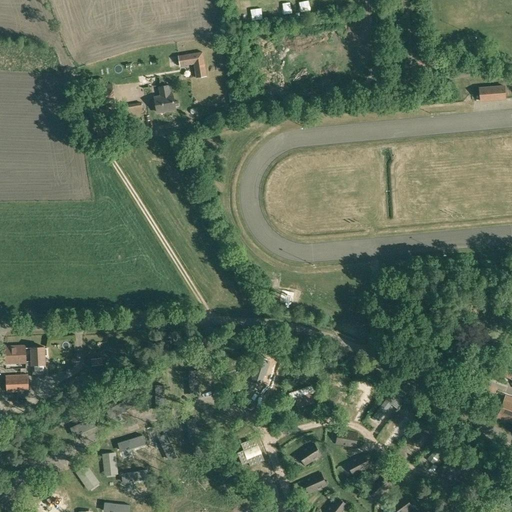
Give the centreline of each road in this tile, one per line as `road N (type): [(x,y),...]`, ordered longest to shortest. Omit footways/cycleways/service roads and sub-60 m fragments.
road 1 (unclassified): [(511,451),(303,330),(227,320),(0,328)]
road 2 (unknown): [(266,440),(327,420),(359,422),(430,472),(443,505)]
